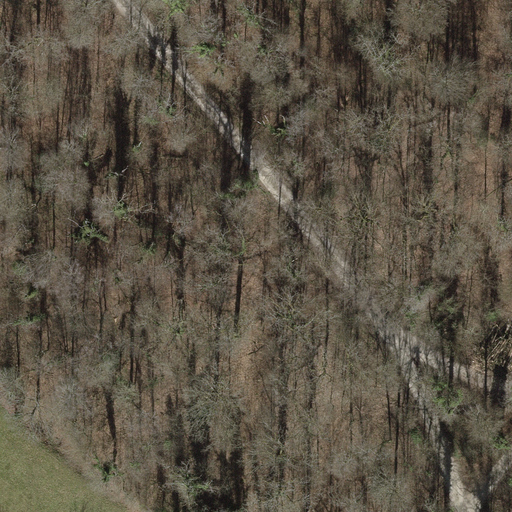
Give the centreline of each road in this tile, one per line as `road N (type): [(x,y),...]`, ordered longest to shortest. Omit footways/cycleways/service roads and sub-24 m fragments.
road 1 (track): [(119,0),(328,248),(397,346),(451,461),(456,511)]
road 2 (track): [(511,391),(397,346)]
